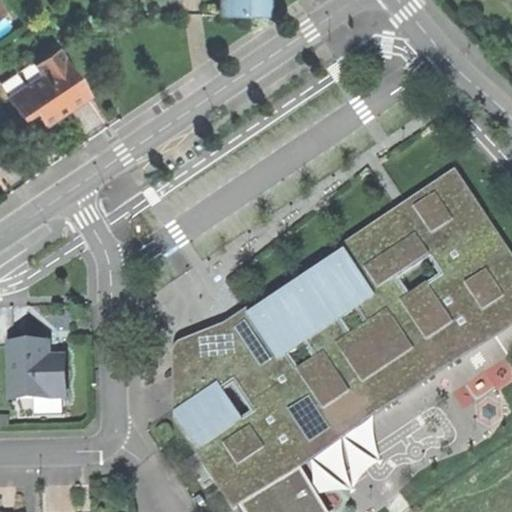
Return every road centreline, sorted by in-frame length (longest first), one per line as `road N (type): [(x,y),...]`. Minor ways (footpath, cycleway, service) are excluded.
road 1 (residential): [(74,189),(352,0)]
road 2 (residential): [(106,434),(114,424),(110,257),(74,189)]
road 3 (residential): [(408,0),(511,113)]
